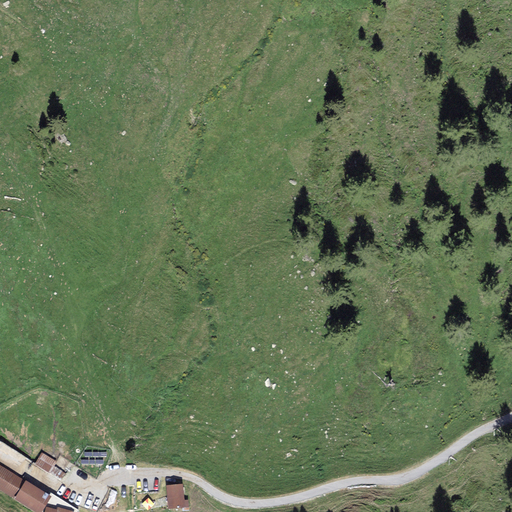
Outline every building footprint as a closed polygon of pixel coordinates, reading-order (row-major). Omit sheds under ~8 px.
[(55,461),(41,453),(35,465),(49,472),(55,461)] [(0,490),(15,500),(25,482),(0,465),(0,490)] [(48,497),(25,482),(15,500),(33,511),(43,511),(45,509),(51,499),(48,497)] [(183,486),(166,486),(168,510),(189,508),(189,501),(184,501),(183,486)] [(51,493),(48,497),(51,499),(45,509),(44,511),(77,511),(51,493)]
